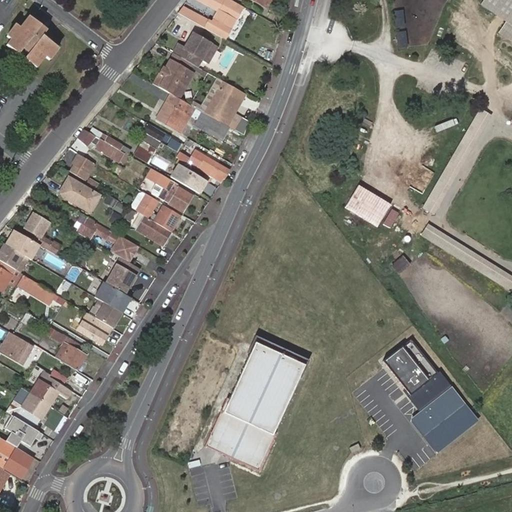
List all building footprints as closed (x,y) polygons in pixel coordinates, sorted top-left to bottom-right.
[(198,0),(217,10),(218,11),(224,0),(198,0)] [(241,9),(226,0),(224,0),(218,11),(217,10),(210,22),(206,29),(224,39),(241,9)] [(511,0),(482,0),(480,4),(505,21),(511,25),(511,0)] [(182,6),(177,12),(206,29),(210,22),(207,21),(207,20),(182,6)] [(405,25),(403,10),(393,12),(395,26),(405,25)] [(43,36),(45,33),(40,29),(42,26),(29,17),(20,28),(16,24),(12,30),(16,34),(11,40),(6,46),(18,55),(22,49),(28,54),(24,60),(35,69),(44,57),(49,61),(59,48),(43,36)] [(511,43),(511,25),(505,21),(497,33),(511,43)] [(6,37),(11,40),(16,34),(12,30),(6,37)] [(408,46),(405,31),(396,33),(399,48),(408,46)] [(180,45),(175,53),(199,67),(205,70),(211,61),(215,63),(221,54),(216,51),(218,47),(195,34),(186,48),(180,45)] [(255,46),(251,52),(257,55),(260,49),(255,46)] [(175,53),(167,68),(169,69),(159,87),(171,94),(173,95),(181,99),(196,73),(199,67),(175,53)] [(165,66),(154,84),(159,87),(169,69),(167,68),(165,66)] [(250,96),(227,83),(211,110),(230,121),(242,101),(246,103),(250,96)] [(173,95),(171,94),(157,118),(181,132),(195,107),(190,104),(181,99),(173,95)] [(424,207),(431,211),(488,113),(482,109),(424,207)] [(230,121),(211,110),(208,114),(213,117),(228,126),(230,121)] [(208,114),(202,111),(195,125),(205,131),(213,117),(208,114)] [(213,117),(205,131),(223,141),(231,127),(228,126),(213,117)] [(166,134),(151,125),(150,127),(152,129),(150,134),(137,156),(149,163),(158,148),(162,141),(166,134)] [(93,128),(90,133),(124,153),(129,156),(131,157),(134,159),(137,154),(109,138),(110,137),(93,128)] [(90,133),(84,130),(77,138),(87,146),(91,141),(95,144),(94,146),(107,153),(119,160),(125,164),(129,156),(124,153),(90,133)] [(166,134),(162,141),(168,145),(169,143),(181,150),(185,144),(166,134)] [(172,156),(158,148),(149,163),(163,171),(172,156)] [(218,174),(225,178),(230,170),(196,151),(189,164),(215,179),(218,174)] [(95,163),(78,153),(73,162),(75,163),(70,171),(86,180),(95,163)] [(194,193),(151,168),(146,176),(157,182),(164,186),(157,196),(165,201),(184,211),(194,193)] [(60,193),(90,211),(99,195),(69,178),(60,193)] [(164,186),(157,182),(151,193),(157,196),(164,186)] [(390,205),(358,186),(345,208),(377,227),(390,205)] [(159,201),(148,194),(138,211),(172,231),(181,217),(164,207),(158,215),(152,211),(159,201)] [(386,222),(394,226),(403,207),(395,203),(386,222)] [(136,214),(131,211),(126,220),(132,223),(136,214)] [(73,225),(79,229),(82,224),(85,225),(88,219),(79,214),(73,225)] [(139,228),(146,217),(141,214),(134,225),(139,228)] [(36,234),(33,240),(34,241),(39,244),(50,250),(51,247),(54,242),(42,235),(49,223),(37,216),(34,222),(29,220),(25,227),(36,234)] [(139,228),(165,243),(171,232),(146,217),(139,228)] [(79,229),(77,232),(89,238),(89,239),(90,239),(95,231),(108,238),(117,244),(116,246),(113,250),(113,253),(120,257),(130,263),(140,246),(118,233),(112,230),(111,232),(88,219),(85,225),(82,224),(79,229)] [(33,240),(10,228),(2,242),(28,257),(31,259),(39,244),(34,241),(33,240)] [(511,280),(427,228),(423,235),(511,289),(511,280)] [(28,257),(2,242),(0,246),(0,260),(15,270),(19,272),(28,257)] [(54,242),(51,247),(65,255),(68,250),(54,242)] [(120,257),(105,282),(125,293),(130,285),(128,283),(130,279),(132,280),(140,268),(130,263),(120,257)] [(405,257),(394,265),(401,273),(411,265),(405,257)] [(15,270),(0,261),(0,289),(2,291),(8,282),(15,270)] [(15,270),(8,282),(18,288),(24,276),(19,272),(15,270)] [(54,306),(59,297),(27,278),(22,287),(54,306)] [(105,282),(104,281),(94,297),(99,299),(120,312),(124,307),(125,307),(131,297),(125,293),(105,282)] [(120,312),(99,299),(95,306),(100,309),(95,318),(113,328),(119,318),(117,317),(120,312)] [(31,315),(26,313),(21,321),(25,324),(31,315)] [(50,316),(45,324),(61,333),(66,325),(50,316)] [(62,335),(46,326),(43,331),(59,340),(62,335)] [(0,346),(0,350),(22,364),(33,347),(11,334),(9,333),(0,346)] [(314,359),(261,334),(253,350),(256,351),(235,396),(231,394),(208,443),(262,468),(279,431),(277,430),(303,373),(306,375),(314,359)] [(60,360),(76,370),(85,355),(83,355),(86,349),(67,339),(64,343),(69,346),(60,360)] [(381,362),(423,416),(452,394),(410,340),(381,362)] [(69,346),(64,343),(55,358),(60,360),(69,346)] [(51,374),(64,383),(67,378),(54,370),(51,374)] [(49,377),(63,386),(64,383),(51,374),(49,377)] [(54,399),(63,386),(49,377),(45,383),(39,379),(30,393),(47,404),(50,398),(54,399)] [(30,393),(22,387),(16,396),(13,401),(18,404),(22,407),(30,393)] [(36,427),(49,406),(47,404),(30,393),(22,407),(18,404),(13,401),(6,412),(10,415),(34,429),(36,427)] [(440,454),(479,423),(465,404),(462,407),(452,394),(423,416),(416,422),(423,430),(427,427),(434,436),(429,440),(440,454)] [(34,429),(10,415),(3,427),(11,432),(10,434),(5,441),(17,448),(21,441),(25,444),(27,442),(31,445),(35,438),(39,440),(43,434),(34,429)] [(0,467),(4,469),(6,466),(0,462),(0,450),(4,444),(15,451),(17,448),(5,441),(0,438),(0,467)] [(0,450),(0,462),(6,466),(18,473),(22,467),(20,466),(24,459),(14,453),(15,451),(4,444),(0,450)]
